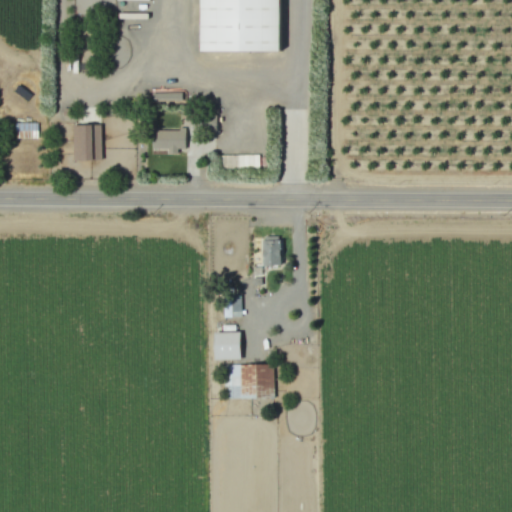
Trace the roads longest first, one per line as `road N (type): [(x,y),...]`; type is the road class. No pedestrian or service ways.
road 1 (tertiary): [(0,197),(511,201)]
road 2 (residential): [(292,200),(295,0)]
